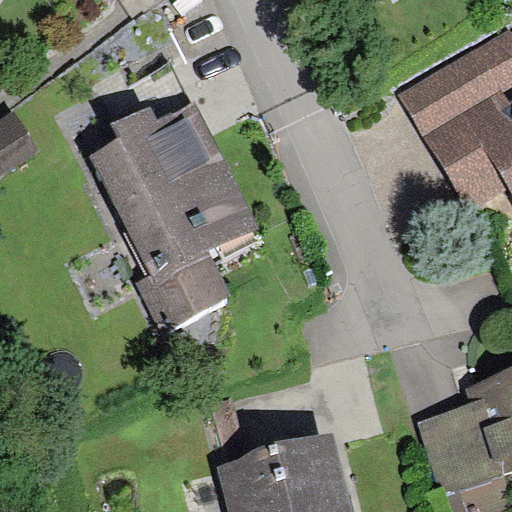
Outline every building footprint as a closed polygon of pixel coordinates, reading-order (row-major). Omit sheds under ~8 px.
[(511,41),(506,32),(395,102),(470,220),(506,198),(511,207),(511,41)] [(0,177),(33,156),(7,118),(0,122),(0,177)] [(261,247),(195,120),(153,142),(145,127),(114,143),(119,154),(85,172),(116,231),(123,228),(151,283),(137,290),(163,340),(198,322),(180,288),(261,247)] [(469,410),(420,425),(440,491),(446,489),(452,511),(511,511),(511,501),(505,479),(511,477),(511,376),(463,391),(469,410)] [(349,511),(335,453),(217,481),(224,511),(349,511)]
